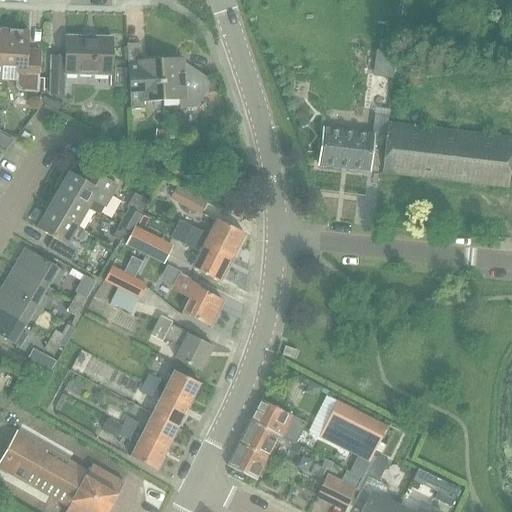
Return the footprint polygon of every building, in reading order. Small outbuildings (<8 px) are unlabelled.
[(2,66),(1,80),(15,81),(15,87),(19,91),(37,92),(40,50),(39,50),(27,49),(28,31),(4,29),(2,66)] [(110,74),(111,38),(65,37),(65,57),(50,57),(49,94),(64,94),(65,73),(110,74)] [(162,100),(160,60),(141,61),(140,43),(126,44),(130,109),(144,108),(143,101),(162,100)] [(160,60),(162,100),(178,99),(179,109),(196,108),(208,88),(208,82),(207,78),(182,61),(182,59),(160,60)] [(408,72),(407,83),(417,85),(419,73),(408,72)] [(217,81),(208,82),(208,88),(209,93),(218,92),(217,81)] [(323,128),(318,166),(368,171),(368,168),(381,169),(387,123),(387,119),(388,116),(372,114),(369,133),(323,128)] [(381,169),(381,173),(507,188),(511,147),(511,137),(387,123),(381,169)] [(0,130),(0,147),(5,150),(6,149),(8,147),(16,138),(0,130)] [(164,146),(164,144),(165,130),(158,130),(157,145),(164,146)] [(164,144),(186,145),(186,134),(184,134),(184,132),(165,130),(164,144)] [(98,214),(109,196),(115,185),(91,171),(85,181),(68,171),(57,190),(88,208),(98,214)] [(198,213),(204,202),(177,187),(171,199),(198,213)] [(77,227),(88,208),(57,190),(47,209),(77,227)] [(118,226),(126,230),(130,232),(140,215),(128,208),(118,226)] [(66,246),(77,227),(47,209),(36,228),(52,238),(46,248),(71,262),(77,252),(66,246)] [(177,230),(231,257),(243,233),(216,219),(206,239),(200,236),(202,232),(181,221),(177,230)] [(120,241),(126,230),(118,226),(112,237),(120,241)] [(135,226),(126,243),(162,263),(172,245),(135,226)] [(219,282),(231,257),(177,230),(173,238),(194,249),(196,245),(201,248),(191,268),(219,282)] [(13,267),(46,287),(50,281),(56,284),(64,271),(24,248),(13,267)] [(143,261),(147,255),(139,251),(136,258),(143,261)] [(112,266),(104,280),(142,300),(150,286),(138,280),(147,264),(136,259),(128,275),(112,266)] [(42,294),(46,287),(13,267),(2,286),(41,309),(48,298),(42,294)] [(182,312),(210,326),(222,301),(195,287),(196,285),(178,276),(171,289),(189,298),(182,312)] [(34,321),(41,309),(2,286),(0,289),(0,310),(24,325),(28,318),(34,321)] [(137,299),(118,289),(117,289),(110,303),(130,313),(137,299)] [(80,307),(85,298),(76,293),(71,302),(80,307)] [(75,316),(80,307),(71,302),(65,311),(75,316)] [(20,331),(24,325),(0,310),(0,336),(19,348),(26,335),(20,331)] [(170,324),(163,338),(180,347),(174,357),(200,370),(212,347),(187,334),(187,333),(171,324),(170,324)] [(58,344),(63,335),(54,330),(49,339),(58,344)] [(52,354),(58,344),(49,339),(43,348),(52,354)] [(43,354),(38,363),(48,370),(54,360),(43,354)] [(163,393),(188,406),(199,383),(174,371),(167,384),(163,392),(163,393)] [(148,374),(143,383),(155,389),(160,380),(148,374)] [(309,381),(304,392),(310,396),(316,394),(320,386),(309,381)] [(151,397),(155,389),(143,383),(139,391),(151,397)] [(177,427),(188,406),(163,393),(152,414),(177,427)] [(249,420),(291,442),(295,444),(306,423),(291,415),(259,399),(249,420)] [(369,462),(368,462),(385,426),(335,401),(318,437),(361,458),(353,474),(361,478),(369,462)] [(167,448),(177,427),(152,414),(141,435),(167,448)] [(133,431),(138,422),(126,417),(122,425),(133,431)] [(107,418),(102,429),(116,436),(117,434),(122,425),(107,418)] [(288,449),(291,442),(249,420),(226,466),(255,481),(274,442),(288,449)] [(129,440),(133,431),(122,425),(117,434),(129,440)] [(106,511),(123,482),(91,464),(87,471),(17,432),(0,462),(0,468),(67,507),(63,511),(106,511)] [(155,470),(167,448),(141,435),(130,457),(155,470)] [(291,442),(288,449),(297,453),(301,447),(295,444),(291,442)] [(394,511),(398,506),(382,498),(388,487),(377,482),(387,462),(376,456),(354,500),(364,505),(361,511),(394,511)] [(301,457),(296,468),(306,472),(311,461),(301,457)] [(324,458),(320,466),(329,470),(333,463),(324,458)] [(346,470),(340,481),(355,488),(361,478),(353,474),(346,470)] [(327,474),(315,496),(344,511),(355,488),(340,481),(327,474)] [(443,480),(435,496),(450,504),(458,488),(443,480)]
